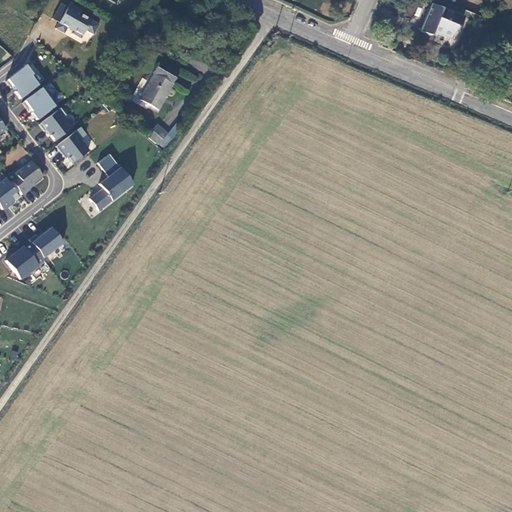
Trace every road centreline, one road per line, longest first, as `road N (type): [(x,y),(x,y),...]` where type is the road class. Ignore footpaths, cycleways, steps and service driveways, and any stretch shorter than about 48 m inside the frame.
road 1 (unclassified): [(276,17),(0,411)]
road 2 (tertiary): [(347,48),(511,117)]
road 3 (residential): [(0,104),(52,179),(39,206),(0,235)]
